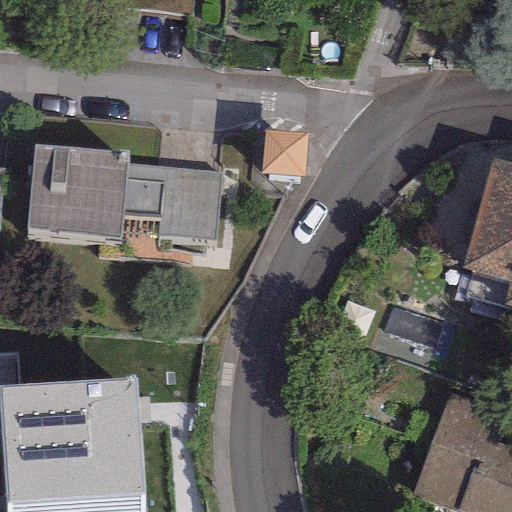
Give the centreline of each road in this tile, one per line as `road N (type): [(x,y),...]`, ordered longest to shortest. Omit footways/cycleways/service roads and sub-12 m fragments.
road 1 (tertiary): [(414,140),(323,213),(280,295),(253,376),(249,423),(261,511)]
road 2 (residential): [(0,85),(312,113),(414,140)]
road 3 (residential): [(437,0),(414,140)]
